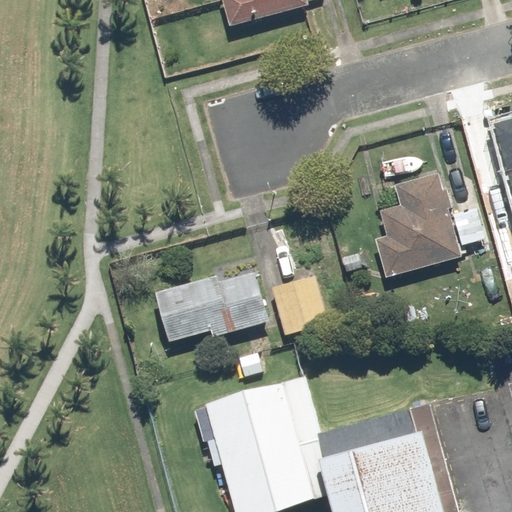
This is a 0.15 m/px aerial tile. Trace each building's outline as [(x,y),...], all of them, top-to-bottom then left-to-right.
[(224,0),(233,28),(311,7),(308,0),(224,0)] [(511,122),(494,128),(506,169),(511,167),(511,122)] [(377,239),(387,277),(463,257),(441,174),(397,185),(402,205),(382,211),(388,236),(377,239)] [(455,214),(464,245),(486,239),(478,208),(455,214)] [(220,277),(158,295),(173,344),(214,332),(216,339),(272,323),(258,274),(222,284),(220,277)] [(317,276),(274,288),(287,335),(330,323),(317,276)] [(261,351),(237,357),(243,379),(267,373),(261,351)] [(267,511),(331,496),(335,511),(446,511),(419,408),(321,434),(306,379),(211,404),(239,511),(267,511)]
